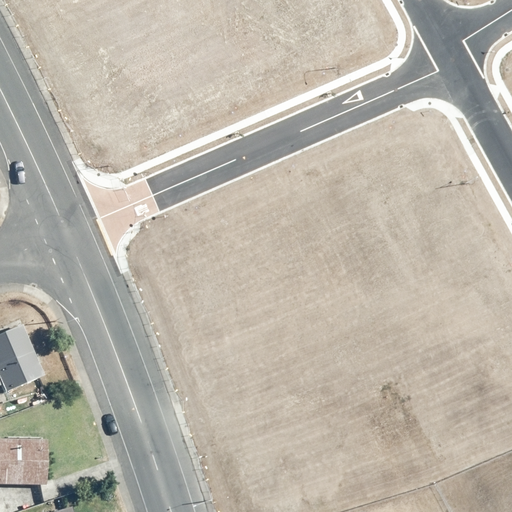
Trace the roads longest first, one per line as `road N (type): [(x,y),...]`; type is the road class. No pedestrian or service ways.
road 1 (residential): [(68,237),(453,60)]
road 2 (tertiary): [(170,511),(68,237)]
road 3 (tertiary): [(68,237),(0,92)]
